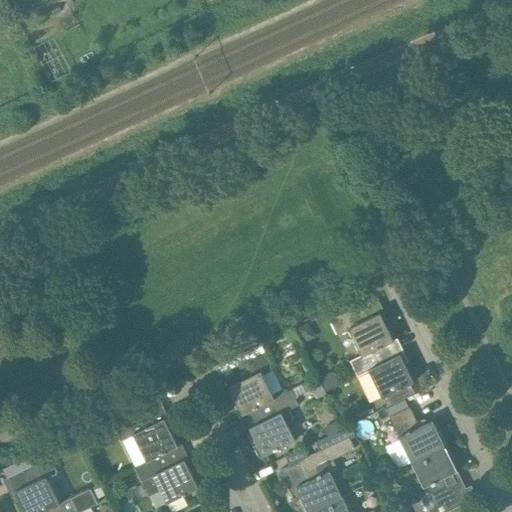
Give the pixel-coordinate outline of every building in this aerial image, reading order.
[(363,357),(387,344),(394,341),(379,310),(372,314),(367,303),(374,299),(373,298),(330,319),(337,334),(349,329),(362,355),(363,357)] [(311,337),(312,331),(307,321),(296,327),(303,341),(311,337)] [(392,355),(387,344),(363,357),(362,355),(350,361),(357,376),(369,371),(382,398),(383,397),(403,388),(414,382),(399,352),(392,355)] [(262,345),(219,366),(223,373),(230,369),(235,381),(228,384),(243,415),(250,411),(275,399),(261,371),(272,366),(262,345)] [(326,393),(318,377),(303,385),(306,392),(310,390),(314,391),(317,397),(326,393)] [(405,398),(415,393),(411,384),(403,388),(383,397),(388,406),(405,398)] [(249,426),(257,442),(253,444),(258,455),(262,453),(263,456),(295,441),(288,425),(291,423),(293,416),(290,410),(300,405),(292,390),(275,399),(250,411),(256,422),(249,426)] [(409,407),(405,398),(388,406),(386,407),(390,416),(392,415),(406,408),(409,407)] [(135,434),(148,461),(148,462),(171,450),(178,446),(164,416),(156,419),(151,408),(158,405),(158,404),(115,425),(122,440),(135,434)] [(390,416),(412,462),(443,447),(436,433),(439,432),(433,420),(419,427),(409,408),(410,407),(406,408),(392,415),(390,416)] [(339,430),(341,429),(337,420),(324,426),(326,431),(329,435),(333,433),(335,432),(336,432),(339,430)] [(322,506),(329,502),(342,496),(349,493),(333,460),(356,448),(351,439),(356,436),(351,424),(341,429),(339,430),(336,432),(335,432),(333,433),(329,435),(315,442),(320,451),(308,456),(304,448),(286,456),(290,465),(280,470),(287,485),(297,480),(299,485),(296,487),(302,499),(305,498),(311,511),(322,506)] [(102,441),(95,426),(82,433),(89,447),(102,441)] [(429,511),(445,511),(458,506),(454,497),(463,493),(453,473),(458,471),(452,459),(449,460),(443,447),(412,462),(425,489),(434,506),(428,509),(429,511)] [(177,461),(171,450),(148,462),(148,461),(136,467),(150,496),(161,491),(167,503),(199,488),(184,457),(177,461)] [(24,511),(43,511),(60,503),(47,477),(59,471),(51,456),(7,477),(8,478),(15,475),(21,486),(13,489),(24,511)] [(60,503),(43,511),(80,511),(98,503),(91,488),(72,497),(60,503)] [(375,511),(374,509),(368,511),(349,511),(342,496),(329,502),(322,506),(311,511),(375,511)]
